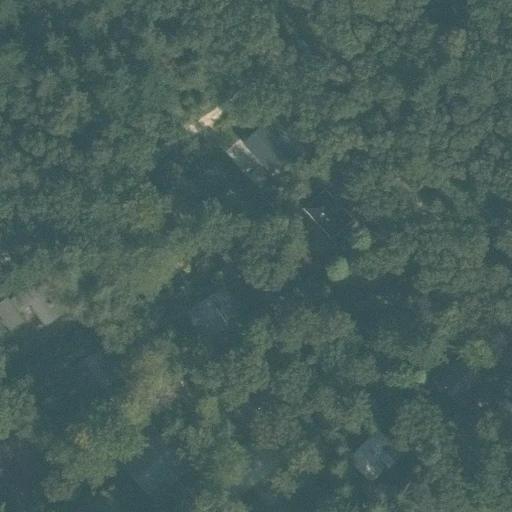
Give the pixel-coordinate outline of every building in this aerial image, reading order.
[(280,138),(269,146),(258,131),(231,150),(242,165),(262,150),(270,162),(288,149),(280,138)] [(344,221),(349,217),(333,200),(312,220),(304,211),(286,227),(299,241),(317,225),(333,242),(349,227),(344,221)] [(129,243),(158,272),(176,255),(164,242),(170,236),(153,219),(129,243)] [(222,261),(233,274),(242,265),(231,253),(222,261)] [(381,274),(370,285),(366,290),(376,300),(380,295),(391,306),(410,287),(386,262),(378,270),(381,274)] [(47,327),(69,311),(49,284),(53,281),(50,276),(9,304),(7,301),(0,306),(0,315),(11,332),(23,323),(18,316),(32,306),(47,327)] [(229,326),(227,323),(240,314),(233,303),(224,290),(187,315),(205,342),(229,326)] [(101,352),(70,372),(89,401),(120,381),(101,352)] [(454,402),(481,378),(489,387),(505,372),(496,362),(479,376),(462,357),(446,371),(451,375),(439,386),(454,402)] [(268,380),(255,389),(255,388),(245,394),(242,390),(230,398),(233,403),(238,399),(251,419),(268,408),(267,407),(280,398),(268,380)] [(379,433),(349,462),(363,476),(385,455),(393,464),(401,456),(379,433)] [(131,460),(141,471),(132,479),(149,497),(165,482),(170,488),(186,473),(181,467),(182,466),(155,438),(131,460)] [(0,449),(0,489),(4,495),(28,478),(5,446),(0,449)]
